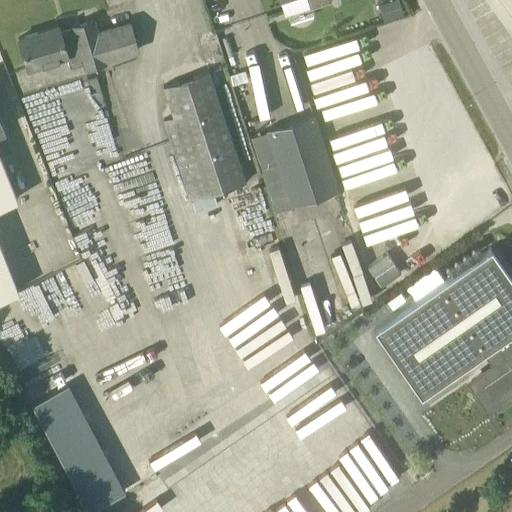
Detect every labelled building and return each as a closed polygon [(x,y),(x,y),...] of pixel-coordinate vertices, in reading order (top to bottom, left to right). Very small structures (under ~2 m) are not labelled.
[(399,0),(395,0),(379,6),(383,20),(403,14),(399,0)] [(511,0),(501,0),(511,14),(511,0)] [(97,33),(93,20),(73,27),(74,30),(61,34),(58,26),(18,38),(27,69),(69,56),(72,66),(86,61),(87,66),(138,49),(129,23),(97,33)] [(190,200),(245,182),(209,73),(164,87),(173,118),(164,121),(190,200)] [(290,206),(339,190),(314,115),(265,132),(290,206)] [(0,296),(18,290),(0,244),(0,204),(17,198),(0,155),(0,154),(11,150),(3,131),(4,131),(0,120),(0,296)] [(385,248),(365,262),(378,282),(398,269),(385,248)] [(511,278),(490,248),(374,328),(420,395),(486,349),(496,363),(471,381),(489,406),(511,390),(511,278)] [(69,376),(30,395),(89,502),(130,487),(69,376)] [(373,427),(339,450),(371,496),(404,473),(373,427)] [(339,511),(317,474),(256,510),(257,511),(339,511)]
